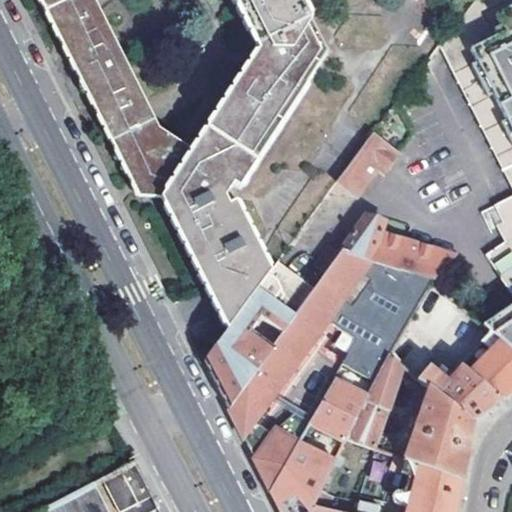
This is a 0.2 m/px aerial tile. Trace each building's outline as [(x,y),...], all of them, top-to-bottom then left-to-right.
[(38,0),(76,76),(139,200),(160,200),(227,332),(236,319),(271,273),(236,206),(229,209),(225,202),(233,188),(239,192),(326,56),(297,0),(38,0)] [(481,68),(511,129),(511,194),(488,207),(505,242),(485,255),(511,295),(511,305),(481,326),(511,354),(511,0),(475,0),(441,47),(457,80),(481,68)] [(457,80),(511,186),(511,129),(481,68),(457,80)] [(375,135),(338,183),(358,197),(378,168),(386,175),(401,154),(375,135)] [(432,281),(453,258),(377,231),(384,220),(366,215),(342,249),(432,281)] [(273,347),(228,411),(242,439),(269,401),(304,351),(370,388),(380,368),(432,281),(342,249),(273,347)] [(511,354),(481,326),(432,281),(380,368),(394,377),(409,387),(414,379),(432,390),(443,371),(452,377),(454,372),(501,402),(511,393),(511,354)] [(227,332),(204,362),(208,371),(228,411),(273,347),(236,319),(227,332)] [(370,388),(363,403),(343,445),(371,454),(392,381),(394,377),(380,368),(370,388)] [(409,387),(421,394),(468,425),(483,414),(501,402),(454,372),(452,377),(440,396),(432,390),(414,379),(409,387)] [(343,445),(363,403),(332,386),(311,421),(307,429),(342,448),(343,445)] [(421,394),(400,462),(410,464),(411,465),(458,479),(463,453),(468,425),(421,394)] [(269,401),(242,439),(248,450),(253,461),(286,413),(269,401)] [(286,413),(253,461),(255,465),(270,494),(298,446),(307,429),(311,421),(290,408),(286,413)] [(298,446),(270,494),(279,511),(310,511),(313,507),(333,465),(298,446)] [(410,464),(400,462),(395,460),(393,470),(408,475),(411,465),(410,464)] [(134,463),(101,480),(116,511),(118,511),(151,496),(134,463)] [(382,511),(356,505),(354,511),(452,511),(453,508),(458,479),(411,465),(408,475),(412,477),(408,495),(399,493),(395,493),(392,496),(391,500),(392,503),(395,505),(405,507),(404,511),(382,511)] [(104,511),(91,485),(44,509),(45,511),(104,511)]
